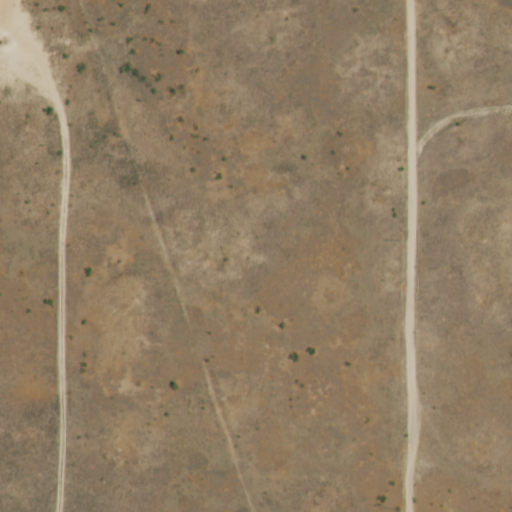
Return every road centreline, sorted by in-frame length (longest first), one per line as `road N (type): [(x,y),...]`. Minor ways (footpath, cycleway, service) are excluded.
road 1 (track): [(387,511),(374,0)]
road 2 (track): [(138,511),(138,100)]
